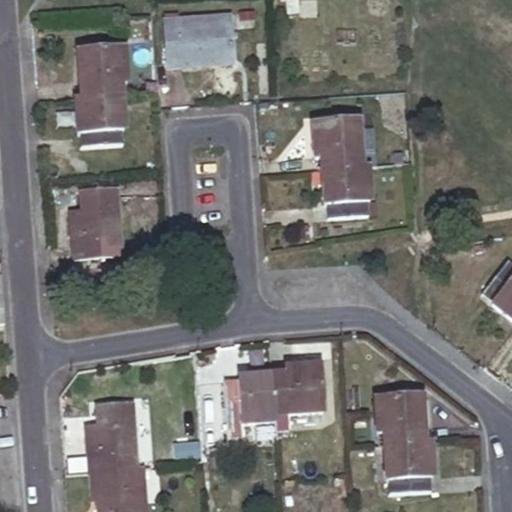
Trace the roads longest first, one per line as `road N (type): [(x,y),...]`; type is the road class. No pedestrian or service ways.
road 1 (residential): [(255,322),(367,316),(498,415),(511,440)]
road 2 (residential): [(242,245),(234,127),(176,131),(186,250)]
road 3 (residential): [(4,0),(20,229)]
road 4 (residential): [(30,355),(255,322)]
road 5 (residential): [(30,355),(40,511)]
road 6 (residential): [(20,229),(30,355)]
